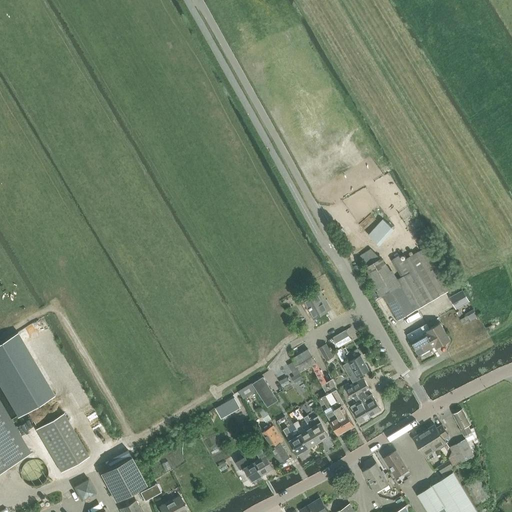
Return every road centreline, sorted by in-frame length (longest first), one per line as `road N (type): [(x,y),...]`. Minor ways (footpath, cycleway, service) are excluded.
road 1 (unclassified): [(430,410),(198,0)]
road 2 (track): [(134,438),(53,303),(0,333)]
road 3 (track): [(134,438),(293,338),(309,339)]
road 4 (tertiary): [(255,511),(430,410)]
